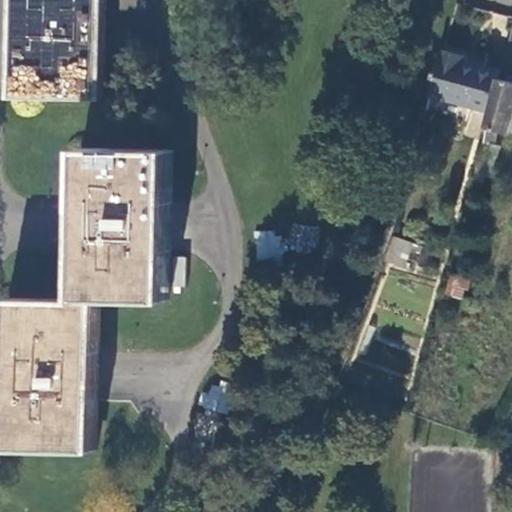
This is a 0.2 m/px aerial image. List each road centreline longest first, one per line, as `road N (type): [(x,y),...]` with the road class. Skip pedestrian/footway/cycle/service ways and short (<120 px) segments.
road 1 (residential): [(233,224),(226,327),(188,381),(111,378)]
road 2 (residential): [(149,0),(233,224)]
